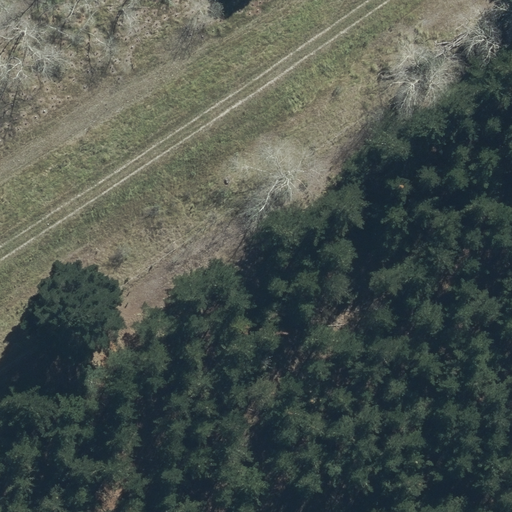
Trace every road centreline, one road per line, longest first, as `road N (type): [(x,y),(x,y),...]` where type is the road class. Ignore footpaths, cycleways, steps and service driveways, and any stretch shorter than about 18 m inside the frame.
road 1 (track): [(0,236),(338,0)]
road 2 (track): [(225,0),(0,144)]
